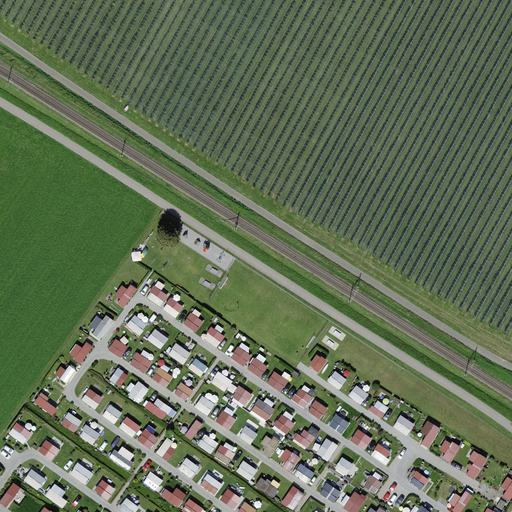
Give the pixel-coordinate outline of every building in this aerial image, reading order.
[(127,304),(137,290),(126,281),(115,295),(127,304)] [(148,294),(163,306),(177,316),(186,304),(156,283),(148,294)] [(185,321),(198,331),(206,320),(193,310),(185,321)] [(128,324),(142,333),(149,321),(135,313),(128,324)] [(213,325),(205,337),(220,345),(227,333),(213,325)] [(162,347),(170,336),(157,326),(149,338),(162,347)] [(122,356),(130,344),(117,337),(110,348),(122,356)] [(83,361),(95,344),(88,340),(84,345),(78,341),(70,352),(83,361)] [(169,352),(185,362),(193,351),(177,340),(169,352)] [(232,355),(245,365),(253,354),(240,344),(232,355)] [(138,350),(131,362),(146,372),(154,360),(138,350)] [(320,370),(329,359),(319,352),(310,363),(320,370)] [(196,356),(190,367),(203,374),(209,363),(196,356)] [(262,376),(270,364),(257,356),(249,367),(262,376)] [(68,381),(79,369),(72,363),(67,368),(63,365),(57,371),(68,381)] [(119,366),(111,378),(122,385),(130,373),(119,366)] [(159,366),(154,377),(169,385),(174,373),(159,366)] [(220,369),(212,381),(227,390),(234,378),(220,369)] [(268,380),(282,390),(290,379),(276,369),(268,380)] [(337,369),(329,379),(341,388),(348,377),(337,369)] [(130,394),(142,401),(151,386),(139,379),(130,394)] [(188,399),(196,389),(183,380),(176,390),(188,399)] [(233,395),(247,404),(255,392),(240,383),(233,395)] [(350,393),(362,402),(370,392),(358,383),(350,393)] [(96,407),(104,396),(91,387),(83,398),(96,407)] [(308,406),(313,394),(301,389),(295,401),(308,406)] [(54,413),(60,405),(42,392),(36,401),(54,413)] [(196,405),(210,414),(218,402),(204,393),(196,405)] [(157,394),(148,406),(164,418),(173,406),(157,394)] [(259,397),(252,409),(270,419),(277,406),(259,397)] [(318,398),(310,409),(321,418),(330,407),(318,398)] [(372,410),(385,416),(390,404),(377,398),(372,410)] [(104,414),(116,422),(124,410),(111,402),(104,414)] [(224,408),(217,419),(231,429),(238,418),(224,408)] [(62,421),(76,431),(84,419),(71,409),(62,421)] [(289,433),(296,422),(283,412),(275,423),(289,433)] [(330,423),(343,433),(351,421),(338,412),(330,423)] [(402,413),(395,425),(409,433),(416,422),(402,413)] [(128,414),(120,426),(135,436),(143,424),(128,414)] [(428,419),(423,430),(428,432),(424,443),(432,446),(442,424),(428,419)] [(10,433),(26,443),(34,430),(18,420),(10,433)] [(89,422),(81,433),(93,443),(102,432),(89,422)] [(248,424),(240,434),(252,442),(259,432),(248,424)] [(148,425),(139,438),(152,447),(161,435),(148,425)] [(297,440),(310,446),(316,434),(303,427),(297,440)] [(352,439),(368,448),(375,436),(359,427),(352,439)] [(207,432),(199,442),(212,452),(220,441),(207,432)] [(272,434),(261,448),(271,455),(281,440),(272,434)] [(327,436),(318,453),(331,459),(340,442),(327,436)] [(441,446),(447,451),(444,456),(452,461),(463,446),(449,436),(441,446)] [(40,449),(54,458),(61,447),(48,437),(40,449)] [(167,438),(158,451),(170,459),(179,446),(167,438)] [(386,462),(394,450),(380,441),(372,453),(386,462)] [(215,454),(229,463),(237,452),(223,443),(215,454)] [(120,449),(116,447),(110,456),(129,468),(138,453),(123,444),(120,449)] [(284,465),(292,470),(302,454),(287,446),(281,456),(287,460),(284,465)] [(468,473),(479,477),(488,454),(473,448),(470,457),(473,459),(468,473)] [(189,455),(180,466),(194,477),(203,465),(189,455)] [(336,467),(348,473),(355,462),(344,455),(336,467)] [(245,458),(238,469),(251,479),(259,468),(245,458)] [(95,469),(79,460),(71,472),(87,482),(95,469)] [(309,482),(316,470),(302,461),(295,473),(309,482)] [(25,478),(40,488),(48,475),(34,466),(25,478)] [(160,488),(166,474),(151,467),(145,482),(160,488)] [(417,468),(411,480),(424,488),(431,476),(417,468)] [(216,493),(226,479),(212,470),(202,484),(216,493)] [(372,473),(365,484),(376,492),(384,481),(372,473)] [(257,483),(274,495),(280,486),(263,474),(257,483)] [(504,494),(511,499),(511,498),(511,476),(509,474),(503,484),(508,488),(504,494)] [(105,478),(97,488),(109,497),(117,487),(105,478)] [(1,500),(9,506),(23,486),(15,480),(1,500)] [(69,498),(63,495),(67,488),(56,481),(47,494),(64,506),(69,498)] [(337,500),(342,488),(327,481),(322,494),(337,500)] [(163,492),(178,506),(189,493),(179,485),(173,491),(168,486),(163,492)] [(223,498),(235,506),(242,495),(230,487),(223,498)] [(462,511),(475,493),(468,488),(463,495),(457,491),(449,503),(462,511)] [(345,505),(355,511),(357,511),(368,497),(357,489),(345,505)] [(120,507),(127,511),(135,511),(141,504),(128,495),(120,507)] [(188,511),(201,511),(206,506),(191,496),(183,508),(188,511)] [(247,499),(239,510),(241,511),(255,511),(259,507),(247,499)] [(423,503),(416,511),(433,511),(434,511),(423,503)]
